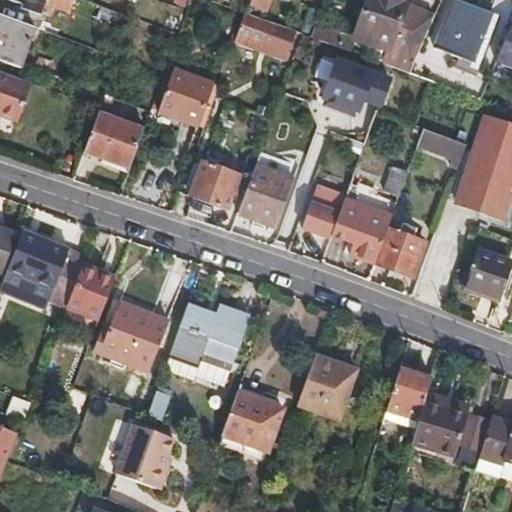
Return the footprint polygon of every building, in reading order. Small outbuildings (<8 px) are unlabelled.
[(8,0),(21,4),(19,10),(38,18),(43,4),(68,13),(72,0),(8,0)] [(252,0),(250,5),(265,11),(268,0),(252,0)] [(391,60),(388,66),(410,74),(426,38),(398,27),(404,12),(407,6),(390,0),(363,0),(351,30),(370,38),(368,44),(385,51),(383,57),(391,60)] [(454,1),(436,48),(475,64),(493,16),(454,1)] [(120,14),(100,7),(92,26),(113,33),(120,14)] [(308,8),(300,30),(309,34),(317,12),(308,8)] [(426,38),(432,23),(404,12),(398,27),(426,38)] [(236,36),(233,43),(257,51),(261,42),(274,46),(281,27),(244,14),(236,36)] [(0,15),(0,61),(19,68),(33,28),(0,15)] [(511,22),(496,65),(511,70),(511,22)] [(33,73),(46,78),(47,73),(65,80),(68,70),(39,59),(33,73)] [(337,61),(323,98),(359,111),(365,95),(382,101),(389,80),(337,61)] [(0,121),(15,126),(30,80),(0,70),(0,121)] [(173,70),(159,109),(181,117),(180,120),(198,126),(213,84),(173,70)] [(47,73),(46,78),(63,84),(65,80),(47,73)] [(104,99),(84,153),(130,170),(144,130),(109,117),(115,99),(105,95),(104,99)] [(181,117),(159,109),(158,112),(180,120),(181,117)] [(511,124),(487,116),(457,203),(503,219),(511,195),(511,194),(511,124)] [(469,135),(419,117),(415,128),(423,130),(466,146),(469,135)] [(161,143),(193,155),(201,134),(168,122),(161,143)] [(419,144),(462,160),(467,146),(466,146),(423,130),(419,144)] [(203,162),(190,197),(228,211),(241,176),(203,162)] [(256,167),(238,215),(276,229),(293,181),(256,167)] [(384,193),(399,198),(408,173),(394,167),(384,193)] [(317,187),(311,204),(339,214),(345,197),(317,187)] [(350,255),(375,265),(388,230),(396,208),(348,191),(345,197),(339,214),(333,231),(356,239),(354,244),(350,255)] [(311,204),(301,230),(329,240),(331,235),(333,231),(339,214),(311,204)] [(388,230),(375,265),(413,278),(425,244),(414,240),(417,230),(404,225),(400,234),(388,230)] [(18,237),(0,230),(0,273),(2,275),(18,237)] [(356,239),(333,231),(331,235),(354,244),(356,239)] [(82,269),(85,260),(21,236),(0,290),(0,291),(49,310),(52,301),(67,307),(75,287),(82,269)] [(498,303),(511,263),(479,251),(465,290),(498,303)] [(115,281),(82,269),(75,287),(67,307),(100,320),(115,281)] [(99,335),(92,354),(148,375),(167,323),(118,304),(106,337),(99,335)] [(215,318),(187,308),(170,355),(199,366),(204,353),(233,364),(250,319),(219,308),(215,318)] [(315,357),(298,407),(339,422),(357,371),(315,357)] [(431,380),(400,371),(387,412),(418,423),(431,380)] [(135,409),(142,377),(125,373),(118,406),(135,409)] [(150,386),(140,412),(160,420),(171,394),(150,386)] [(281,411),(237,396),(223,436),(266,452),(281,411)] [(31,403),(15,398),(9,413),(24,419),(31,403)] [(403,472),(394,501),(429,511),(463,511),(477,468),(480,459),(490,423),(448,410),(428,404),(415,448),(437,455),(429,480),(403,472)] [(79,417),(67,413),(61,431),(72,435),(79,417)] [(511,423),(492,418),(490,423),(480,459),(504,467),(505,463),(511,465),(511,423)] [(163,485),(167,474),(164,469),(168,457),(173,442),(133,428),(115,476),(155,492),(157,487),(163,485)] [(0,480),(6,465),(6,463),(8,458),(16,435),(0,429),(0,480)] [(164,469),(167,474),(173,459),(168,457),(164,469)] [(429,511),(394,501),(390,511),(429,511)]
